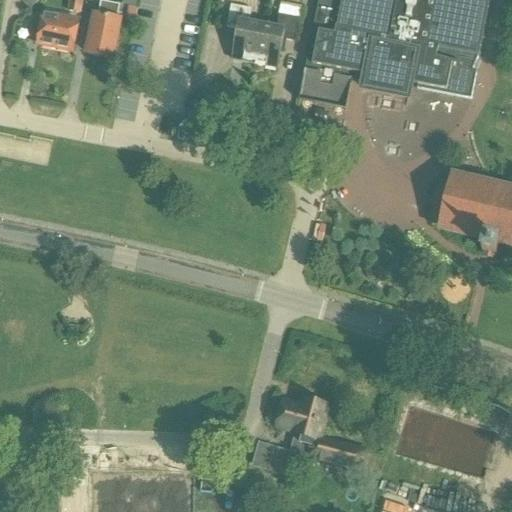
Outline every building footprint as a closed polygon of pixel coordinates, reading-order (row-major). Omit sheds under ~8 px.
[(80,15),(83,0),(70,0),(68,12),(80,15)] [(135,8),(136,0),(121,0),(120,5),(135,8)] [(320,0),(301,99),(346,108),(352,78),(365,81),(363,91),(408,100),(411,86),(418,88),(417,91),(471,102),(491,0),(320,0)] [(119,24),(117,23),(119,10),(102,7),(99,19),(97,19),(89,58),(111,62),(119,24)] [(253,11),(232,7),(228,30),(239,33),(234,62),(246,64),(246,63),(256,65),(263,27),(250,24),(253,11)] [(277,30),(263,27),(256,65),(266,67),(266,68),(278,71),(284,41),(296,44),(300,20),(280,16),(277,30)] [(38,46),(72,53),(79,24),(44,17),(38,46)] [(511,195),(455,181),(452,191),(442,188),(434,220),(444,222),(442,230),(486,241),(483,254),(497,257),(500,244),(511,247),(511,195)] [(329,410),(305,403),(303,411),(285,406),(278,429),(297,434),(291,454),(273,449),(266,473),(285,478),(289,465),(306,470),(308,460),(362,475),(368,455),(320,442),(329,410)] [(410,410),(398,452),(426,460),(438,417),(410,410)] [(438,417),(426,460),(453,467),(465,425),(438,417)] [(465,425),(453,467),(481,475),(493,433),(465,425)] [(93,475),(92,511),(116,511),(118,476),(93,475)] [(118,476),(116,511),(140,511),(142,477),(118,476)] [(142,477),(140,511),(163,511),(165,478),(142,477)] [(165,478),(163,511),(188,511),(189,478),(165,478)] [(415,498),(418,490),(403,486),(400,494),(415,498)] [(430,502),(432,494),(418,490),(415,498),(426,501),(430,502)] [(61,491),(60,511),(68,511),(69,492),(61,491)] [(477,511),(479,507),(464,503),(462,511),(464,511),(477,511)]
